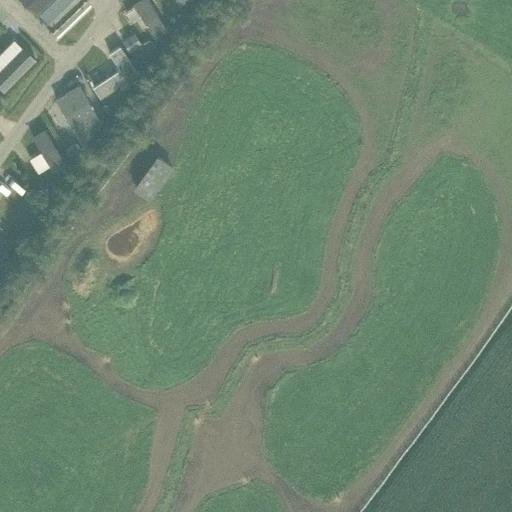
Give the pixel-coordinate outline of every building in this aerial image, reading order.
[(27,0),(50,24),(75,0),(27,0)] [(144,15),(157,36),(170,28),(152,0),(137,0),(123,9),(132,22),(144,15)] [(66,91),(87,125),(101,116),(80,82),(66,91)] [(30,158),(41,174),(66,157),(45,127),(33,135),(43,149),(30,158)] [(76,142),(66,149),(73,159),(80,149),(76,142)] [(44,178),(33,183),(37,191),(37,190),(47,185),(48,185),(44,178)]
